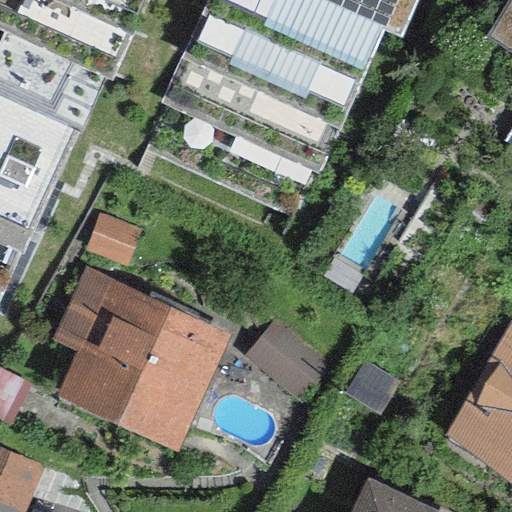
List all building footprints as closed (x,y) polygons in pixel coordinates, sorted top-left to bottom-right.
[(0,0),(0,22),(117,73),(149,0),(0,0)] [(211,0),(191,48),(186,46),(163,98),(168,100),(145,151),(290,214),(311,167),(322,172),(344,122),(346,123),(367,76),(369,77),(380,52),(391,57),(406,24),(411,26),(422,0),(211,0)] [(511,0),(506,0),(493,21),(511,32),(511,0)] [(0,309),(75,135),(0,102),(0,309)] [(144,228),(101,211),(87,245),(130,262),(144,228)] [(238,327),(90,262),(60,332),(85,342),(65,387),(189,441),(238,327)] [(511,317),(451,423),(511,457),(511,317)] [(332,363),(274,318),(247,352),(305,398),(332,363)] [(401,376),(366,356),(348,385),(383,406),(401,376)] [(0,408),(17,418),(36,380),(2,363),(0,366),(0,408)] [(45,463),(0,445),(0,494),(28,505),(45,463)] [(457,511),(461,505),(372,463),(348,511),(457,511)]
